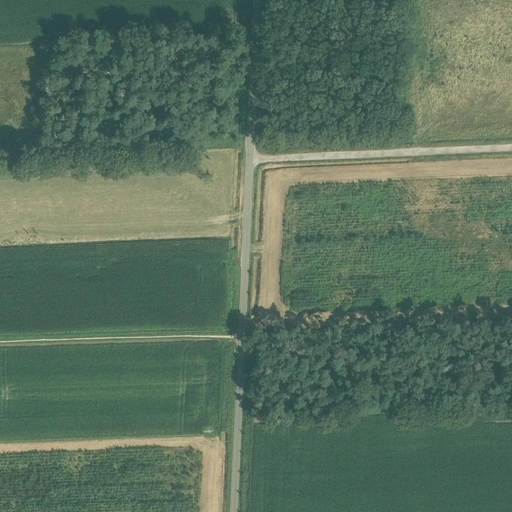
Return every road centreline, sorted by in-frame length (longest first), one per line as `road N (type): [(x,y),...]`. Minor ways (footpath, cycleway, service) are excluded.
road 1 (unclassified): [(234,511),(256,0)]
road 2 (track): [(511,149),(251,157)]
